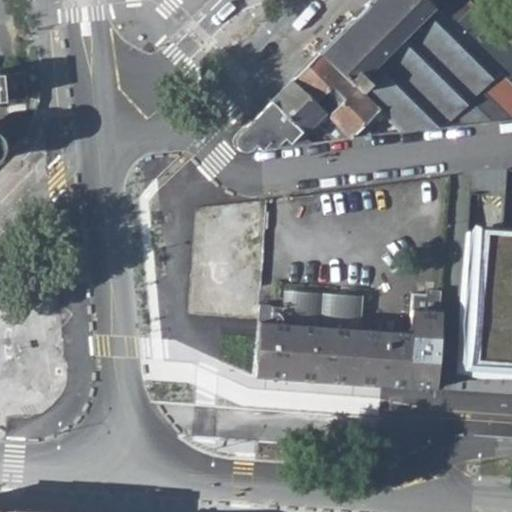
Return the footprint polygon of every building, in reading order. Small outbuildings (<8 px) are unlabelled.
[(249,151),(254,144),(259,150),(270,149),(280,139),(284,143),(296,130),(299,133),(312,120),(332,142),(348,140),(376,111),(398,134),(511,119),(511,22),(489,0),(470,0),(511,42),(511,61),(487,36),(483,40),(469,25),(473,21),(465,12),(469,8),(460,0),(369,0),(231,138),(231,144),(233,149),(239,152),(249,151)] [(24,38),(30,93),(43,93),(41,38),(24,38)] [(0,101),(24,101),(24,76),(0,75),(0,101)] [(511,232),(472,230),(469,272),(464,272),(458,351),(511,354),(511,232)] [(361,293),(280,287),(278,321),(358,327),(361,293)] [(256,319),(252,375),(430,387),(439,295),(411,293),(408,330),(358,327),(278,321),(256,319)]
